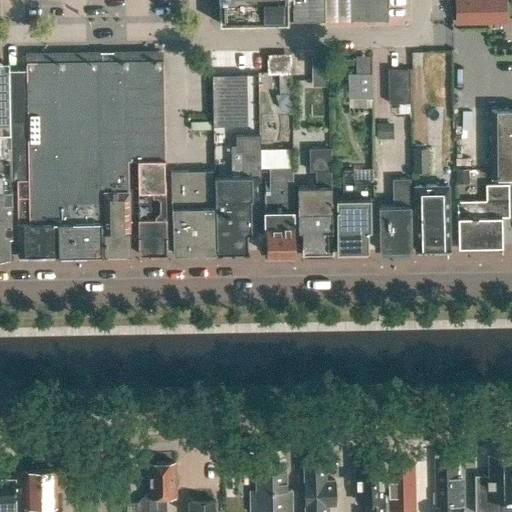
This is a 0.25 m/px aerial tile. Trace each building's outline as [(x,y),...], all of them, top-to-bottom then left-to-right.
[(217,0),(217,25),(323,23),(323,0),(217,0)] [(349,0),(350,22),(388,21),(388,0),(349,0)] [(487,25),(487,0),(451,0),(452,25),(487,25)] [(288,71),(287,54),(266,55),(266,72),(288,71)] [(313,56),(313,86),(328,86),(328,56),(313,56)] [(166,254),(164,178),(162,178),(162,161),(163,161),(161,61),(98,62),(24,63),(24,70),(7,70),(12,180),(17,180),(19,257),(58,257),(129,255),(127,161),(136,161),(137,192),(148,191),(148,217),(137,217),(138,254),(166,254)] [(12,180),(7,70),(7,64),(2,64),(0,64),(0,258),(8,258),(8,238),(11,238),(11,192),(12,192),(12,180)] [(387,69),(388,103),(409,102),(409,68),(387,69)] [(371,98),(371,74),(348,74),(348,98),(371,98)] [(511,110),(491,111),(492,178),(511,177),(511,110)] [(191,122),(191,130),(211,130),(210,122),(191,122)] [(376,123),(376,139),(389,139),(389,123),(376,123)] [(242,175),(213,176),(215,253),(247,252),(246,234),(250,234),(249,200),(251,200),(251,175),(261,175),(260,134),(236,134),(236,151),(242,151),(242,175)] [(428,147),(412,147),(413,171),(428,171),(428,147)] [(303,253),(333,252),(330,149),(309,149),(310,171),(315,171),(316,188),(297,188),(299,232),(302,232),(303,253)] [(293,168),(270,169),(271,195),(263,195),(265,254),(294,253),(293,168)] [(456,169),(456,184),(468,184),(468,169),(456,169)] [(171,254),(213,253),(211,170),(170,171),(171,254)] [(368,182),(374,182),(373,170),(343,170),(344,185),(341,185),(341,192),(345,192),(345,196),(341,196),(341,199),(336,199),(337,252),(367,251),(367,230),(370,230),(368,182)] [(392,179),(392,206),(378,206),(379,250),(411,249),(409,178),(392,179)] [(508,184),(486,184),(486,201),(456,201),(457,247),(501,246),(500,218),(509,217),(508,184)] [(448,185),(414,186),(415,250),(449,249),(448,185)] [(500,511),(501,500),(511,500),(511,453),(486,454),(487,475),(475,475),(474,511),(500,511)] [(456,455),(434,456),(435,494),(432,494),(432,503),(434,503),(434,511),(462,511),(462,478),(456,478),(456,455)] [(324,457),(304,457),(305,506),(309,506),(308,511),(328,511),(329,505),(335,505),(335,480),(324,481),(324,457)] [(388,462),(389,510),(415,509),(415,462),(388,462)] [(165,511),(165,496),(175,496),(174,463),(147,463),(148,483),(145,483),(146,497),(149,497),(149,503),(137,503),(137,511),(165,511)] [(383,511),(382,464),(354,464),(356,502),(366,502),(366,511),(383,511)] [(292,511),(292,490),(286,490),(286,468),(255,468),(255,490),(250,490),(250,511),(292,511)] [(55,511),(55,471),(24,471),(25,511),(55,511)] [(14,511),(14,509),(14,477),(0,477),(0,511),(14,511)] [(190,511),(214,511),(214,502),(191,502),(190,511)]
